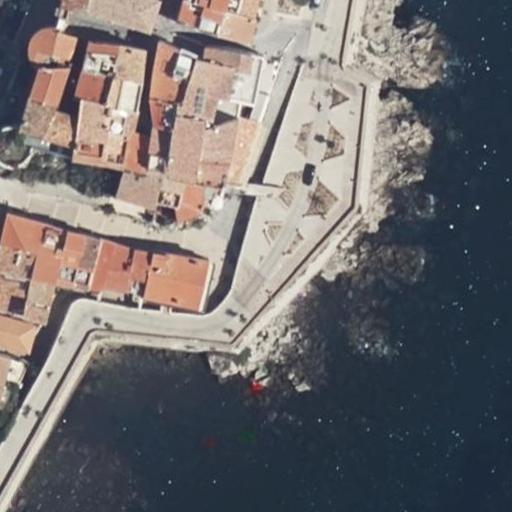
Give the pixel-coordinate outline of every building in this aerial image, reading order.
[(61,0),(60,8),(58,13),(69,16),(70,11),(72,6),(79,7),(85,8),(102,13),(106,0),(61,0)] [(106,0),(102,13),(122,20),(148,29),(157,0),(106,0)] [(182,0),(176,22),(217,32),(224,5),(205,0),(182,0)] [(225,0),(224,5),(253,15),(257,0),(225,0)] [(247,40),(253,15),(224,5),(217,32),(247,40)] [(57,17),(56,21),(44,64),(27,94),(56,101),(68,64),(73,56),(79,35),(71,30),(66,28),(68,20),(69,16),(58,13),(57,17)] [(110,73),(118,42),(99,41),(89,40),(87,41),(81,66),(110,73)] [(182,102),(189,76),(173,72),(178,48),(159,40),(154,64),(154,67),(150,96),(182,102)] [(128,45),(118,42),(110,73),(115,74),(142,80),(144,49),(128,45)] [(253,102),(263,54),(227,46),(204,46),(203,50),(201,56),(195,54),(189,76),(182,102),(178,114),(208,120),(212,121),(219,96),(242,100),(253,102)] [(173,72),(189,76),(195,54),(182,49),(178,48),(173,72)] [(81,66),(74,93),(79,95),(108,102),(115,74),(110,73),(81,66)] [(108,102),(114,104),(137,109),(142,80),(115,74),(108,102)] [(68,156),(87,161),(102,164),(123,170),(131,131),(110,126),(114,104),(108,102),(79,95),(76,112),(62,109),(54,106),(56,101),(27,94),(12,121),(8,121),(5,122),(1,124),(0,124),(0,160),(4,162),(9,164),(14,164),(20,162),(23,160),(28,156),(30,153),(32,147),(55,153),(68,156)] [(153,112),(154,121),(175,126),(178,114),(182,102),(150,96),(153,112)] [(114,104),(110,126),(131,131),(131,129),(133,123),(137,109),(114,104)] [(223,179),(239,115),(204,130),(208,120),(178,114),(175,126),(164,166),(162,166),(151,204),(153,205),(156,201),(177,206),(180,206),(188,179),(190,178),(200,179),(200,188),(222,192),(223,182),(223,179)] [(175,126),(154,121),(152,127),(149,135),(143,161),(162,166),(164,166),(175,126)] [(123,170),(140,174),(143,161),(149,135),(141,132),(131,129),(131,131),(123,170)] [(115,194),(151,204),(162,166),(143,161),(140,174),(123,170),(115,194)] [(190,178),(188,179),(180,206),(177,206),(178,218),(202,211),(201,207),(201,201),(200,188),(200,179),(190,178)] [(8,213),(2,237),(41,248),(46,223),(8,213)] [(66,230),(46,223),(41,248),(34,276),(55,280),(66,230)] [(55,280),(73,283),(86,233),(66,230),(55,280)] [(86,233),(73,283),(88,286),(101,238),(86,233)] [(2,237),(0,245),(0,267),(34,276),(41,248),(2,237)] [(113,242),(101,238),(88,286),(104,289),(104,285),(113,242)] [(135,249),(113,242),(104,285),(127,288),(135,249)] [(152,251),(135,249),(127,288),(143,294),(152,251)] [(209,261),(152,251),(143,294),(168,299),(197,305),(209,261)] [(0,267),(0,288),(28,296),(34,276),(0,267)] [(46,320),(55,280),(34,276),(28,296),(23,315),(46,320)] [(28,296),(0,288),(0,309),(23,315),(28,296)] [(0,392),(3,386),(0,385),(9,356),(0,353),(0,392)]
